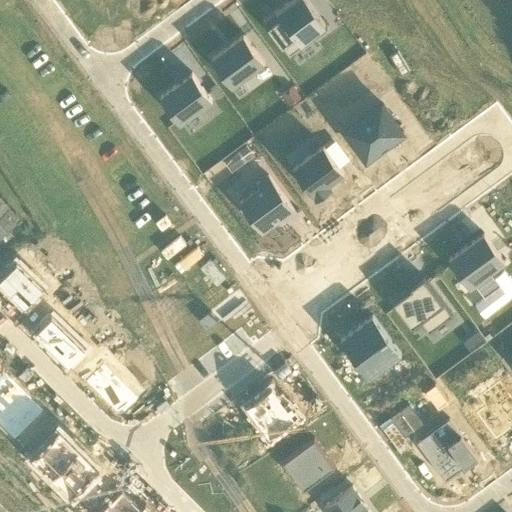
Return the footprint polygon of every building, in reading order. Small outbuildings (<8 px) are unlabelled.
[(262,19),(289,55),(327,26),(307,0),(292,0),(288,3),(287,1),(262,19)] [(263,62),(243,34),(211,58),(232,86),(263,62)] [(191,72),(159,95),(179,123),(212,99),(191,72)] [(389,142),(403,132),(381,103),(344,130),(366,159),(380,149),(381,150),(390,144),(389,142)] [(323,145),(292,168),(315,199),(332,187),(329,184),(343,173),(323,145)] [(284,222),(296,213),(268,175),(255,183),(258,188),(238,202),(261,233),(281,218),(284,222)] [(0,237),(17,222),(0,202),(0,237)] [(504,263),(483,234),(448,260),(469,289),(504,263)] [(16,261),(0,277),(0,283),(24,308),(44,288),(16,261)] [(423,277),(391,301),(411,328),(419,322),(428,334),(452,316),(423,277)] [(51,315),(34,333),(68,366),(85,349),(51,315)] [(372,316),(339,340),(368,378),(400,354),(372,316)] [(102,366),(85,383),(119,417),(136,400),(102,366)] [(0,414),(22,393),(2,373),(0,374),(0,414)] [(256,421),(268,438),(299,415),(288,400),(284,403),(271,386),(240,409),(252,424),(256,421)] [(0,414),(0,427),(13,441),(42,412),(22,393),(0,414)] [(445,481),(477,457),(448,418),(416,442),(445,481)] [(78,449),(59,429),(30,458),(50,478),(78,449)] [(282,461),(303,489),(334,466),(313,438),(282,461)] [(50,478),(70,497),(98,469),(78,449),(50,478)] [(368,511),(351,486),(323,507),(326,511),(368,511)] [(138,511),(140,510),(121,491),(100,511),(138,511)]
